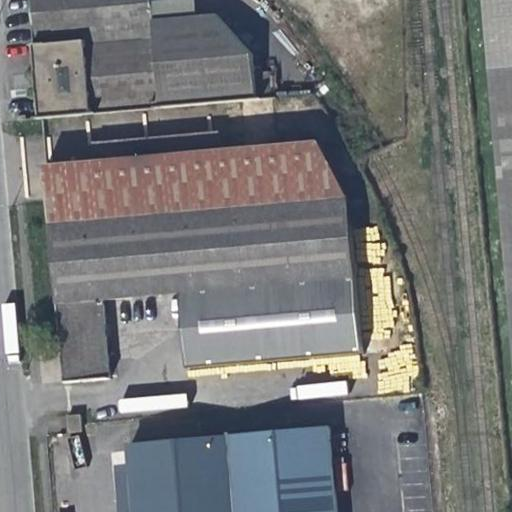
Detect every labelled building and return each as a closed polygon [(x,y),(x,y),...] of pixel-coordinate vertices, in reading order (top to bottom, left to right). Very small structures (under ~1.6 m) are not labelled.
[(34,0),(45,120),(165,109),(153,0),(34,0)] [(511,0),(488,0),(511,287),(511,0)] [(108,302),(234,289),(263,287),(269,364),(389,352),(381,275),(359,276),(352,199),(323,143),(49,167),(68,383),(115,379),(108,302)] [(269,364),(263,287),(234,289),(241,367),(269,364)] [(139,511),(338,511),(331,426),(133,447),(139,511)]
